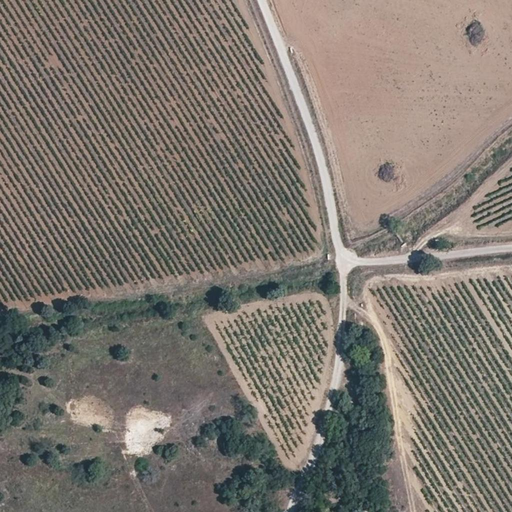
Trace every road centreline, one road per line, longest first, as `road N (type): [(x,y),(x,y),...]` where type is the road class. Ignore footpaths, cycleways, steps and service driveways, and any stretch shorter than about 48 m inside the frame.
road 1 (track): [(294,511),(335,383),(344,264),(305,109),(263,0)]
road 2 (track): [(511,249),(344,264)]
